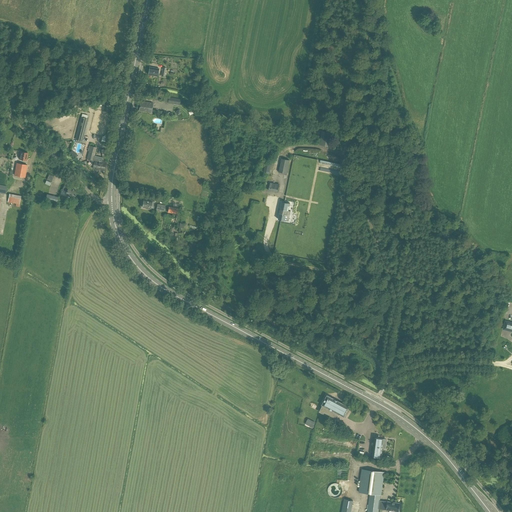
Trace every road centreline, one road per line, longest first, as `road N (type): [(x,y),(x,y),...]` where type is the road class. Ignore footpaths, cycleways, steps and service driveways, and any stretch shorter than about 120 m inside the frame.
road 1 (primary): [(490,511),(403,419),(154,282),(125,250),(111,203)]
road 2 (primary): [(111,203),(148,0)]
road 3 (track): [(385,385),(511,480)]
road 4 (track): [(345,154),(374,0)]
road 5 (unclassified): [(111,203),(95,198),(0,104)]
road 6 (track): [(394,278),(345,154)]
road 7 (track): [(393,373),(443,362),(511,367)]
